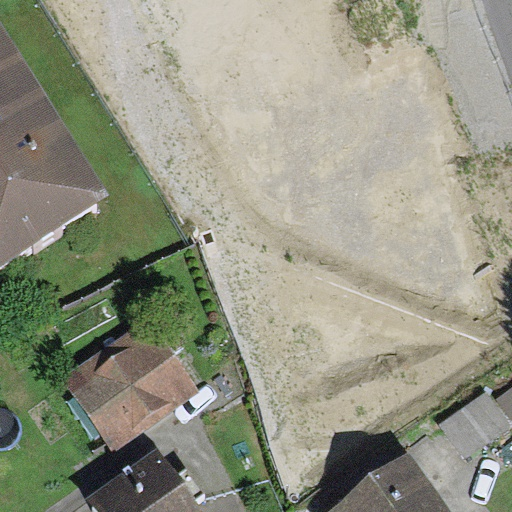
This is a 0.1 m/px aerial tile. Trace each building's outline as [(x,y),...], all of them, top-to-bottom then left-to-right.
[(0,71),(0,263),(88,208),(0,71)] [(144,330),(56,385),(93,444),(181,389),(144,330)] [(472,460),(511,430),(511,420),(490,391),(445,424),(472,460)] [(187,511),(153,464),(83,511),(187,511)] [(418,511),(388,472),(333,511),(418,511)]
